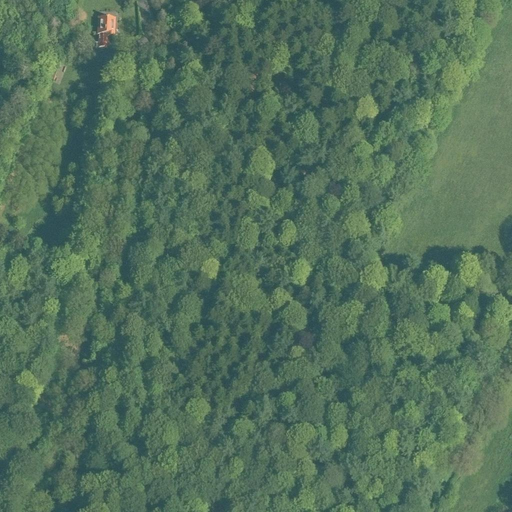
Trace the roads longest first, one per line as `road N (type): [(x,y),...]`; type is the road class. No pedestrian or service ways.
road 1 (unclassified): [(50,511),(143,68),(142,0)]
road 2 (track): [(262,505),(23,387)]
